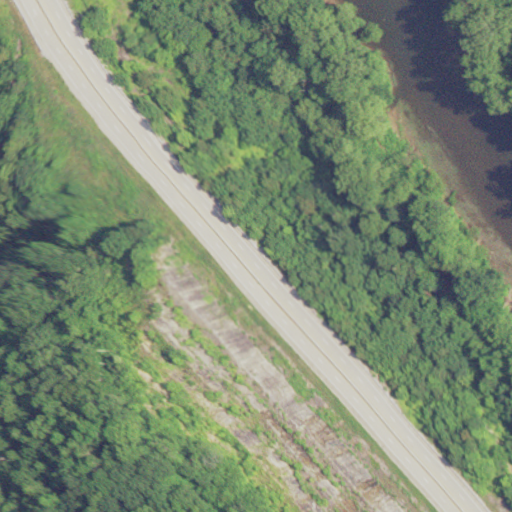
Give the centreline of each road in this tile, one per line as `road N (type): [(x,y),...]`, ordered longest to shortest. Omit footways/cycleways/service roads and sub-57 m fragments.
road 1 (trunk): [(479,511),(191,184),(54,0)]
road 2 (trunk): [(29,0),(152,175),(448,511)]
